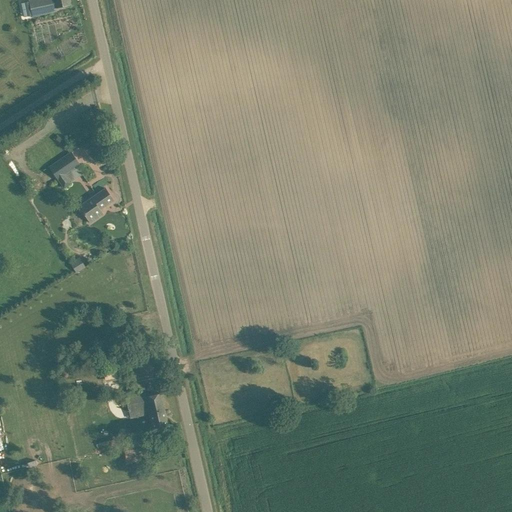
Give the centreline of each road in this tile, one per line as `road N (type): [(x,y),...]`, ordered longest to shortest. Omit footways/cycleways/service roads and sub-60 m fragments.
road 1 (unclassified): [(207,511),(92,0)]
road 2 (track): [(0,130),(106,63)]
